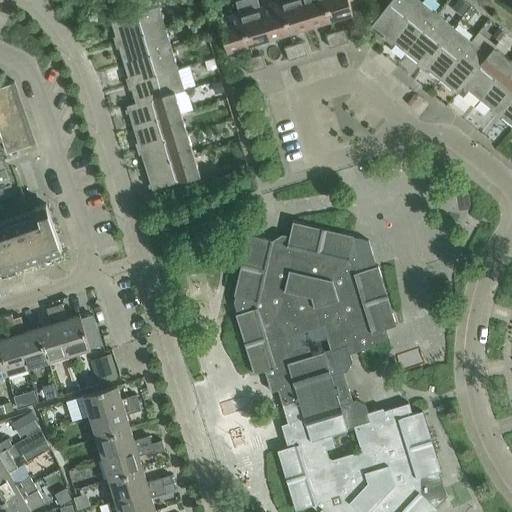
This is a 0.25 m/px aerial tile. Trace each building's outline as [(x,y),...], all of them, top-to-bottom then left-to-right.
[(279,0),(259,6),(269,38),(289,32),(279,0)] [(279,0),(289,32),(310,26),(302,0),(279,0)] [(331,19),(324,0),(302,0),(310,26),(331,19)] [(324,0),(331,19),(352,13),(348,0),(324,0)] [(388,39),(419,0),(391,0),(371,25),(388,39)] [(419,0),(388,39),(405,53),(436,13),(419,0)] [(462,0),(457,0),(453,6),(462,13),(469,5),(462,0)] [(116,42),(164,27),(158,6),(109,21),(116,42)] [(238,13),(248,44),(269,38),(259,6),(238,13)] [(248,44),(238,13),(217,19),(227,51),(248,44)] [(436,13),(405,53),(422,66),(454,27),(436,13)] [(122,63),(171,48),(164,27),(116,42),(122,63)] [(454,27),(422,66),(439,80),(471,41),(454,27)] [(334,32),(338,44),(348,41),(344,29),(334,32)] [(497,29),(492,36),(498,41),(504,34),(497,29)] [(338,44),(334,32),(326,34),(329,47),(338,44)] [(293,44),(297,56),(307,53),(303,41),(293,44)] [(471,41),(439,80),(456,93),(462,86),(494,47),(493,46),(487,54),(471,41)] [(297,56),(293,44),(284,47),(288,59),(297,56)] [(494,47),(462,86),(479,100),(511,61),(494,47)] [(129,84),(177,69),(171,48),(122,63),(129,84)] [(262,54),(252,57),(256,69),(265,66),(262,54)] [(243,60),(247,72),(256,69),(252,57),(243,60)] [(213,59),(204,62),(207,71),(216,68),(213,59)] [(511,61),(479,100),(496,114),(511,94),(511,61)] [(126,107),(184,89),(177,69),(129,84),(135,103),(126,106),(126,107)] [(0,271),(63,250),(47,204),(36,208),(38,214),(0,226),(0,139),(2,138),(7,152),(35,143),(14,81),(0,86),(0,271)] [(221,81),(212,84),(215,94),(224,92),(221,81)] [(133,128),(181,113),(175,93),(184,91),(184,89),(126,107),(133,128)] [(511,94),(496,114),(511,126),(511,94)] [(139,149),(187,134),(181,113),(133,128),(139,149)] [(146,170),(194,155),(187,134),(139,149),(146,170)] [(194,155),(146,170),(152,190),(200,176),(194,155)] [(386,327),(396,324),(377,265),(376,265),(368,240),(354,237),(353,236),(353,235),(293,221),(289,235),(281,233),(272,239),(247,233),(233,295),(235,295),(233,302),(236,313),(235,314),(253,374),(264,370),(266,378),(273,376),(282,406),(348,386),(344,372),(347,371),(352,361),(348,347),(357,345),(358,348),(389,338),(386,327)] [(54,306),(69,355),(90,349),(80,315),(59,322),(57,316),(65,314),(62,304),(54,306)] [(37,328),(48,362),(69,355),(54,306),(47,308),(51,324),(37,328)] [(12,319),(16,329),(24,326),(21,316),(12,319)] [(0,339),(0,352),(7,374),(27,368),(17,334),(16,329),(12,319),(5,321),(10,337),(0,339)] [(18,334),(27,368),(48,362),(37,328),(18,334)] [(111,352),(93,358),(101,385),(119,379),(114,364),(111,352)] [(54,383),(43,386),(47,399),(58,396),(54,383)] [(82,418),(89,416),(89,417),(123,407),(128,405),(129,406),(139,403),(136,394),(121,399),(116,385),(76,398),(82,418)] [(348,386),(282,406),(292,437),(286,439),(288,446),(277,449),(295,510),(311,505),(318,511),(434,511),(438,508),(421,492),(421,476),(440,470),(422,410),(412,413),(409,402),(378,412),(379,415),(369,418),(370,420),(354,425),(360,447),(358,451),(333,459),(330,457),(327,449),(336,446),(332,434),(348,429),(341,405),(353,402),(348,386)] [(24,394),(14,397),(17,408),(24,406),(27,405),(24,394)] [(10,402),(0,404),(0,413),(13,410),(10,402)] [(139,403),(129,406),(131,413),(141,409),(139,403)] [(96,437),(129,427),(123,407),(89,417),(96,437)] [(30,412),(18,419),(26,433),(38,426),(30,412)] [(129,427),(96,437),(102,458),(151,443),(149,435),(133,440),(129,427)] [(42,435),(26,443),(33,456),(49,447),(42,435)] [(0,452),(12,445),(8,438),(0,442),(0,452)] [(151,444),(153,450),(154,453),(164,450),(161,440),(151,444)] [(151,443),(102,458),(108,479),(142,469),(138,455),(153,450),(151,444),(151,443)] [(12,445),(0,452),(0,477),(16,468),(17,467),(7,449),(13,446),(12,445)] [(16,468),(0,477),(0,502),(33,483),(29,477),(23,480),(16,468)] [(146,482),(142,469),(108,479),(115,500),(107,502),(164,485),(161,477),(146,482)] [(33,483),(0,502),(0,511),(26,511),(44,502),(33,483)] [(110,511),(150,511),(155,511),(151,497),(166,492),(164,485),(107,502),(110,511)] [(59,492),(57,499),(60,505),(71,499),(65,488),(59,492)]
